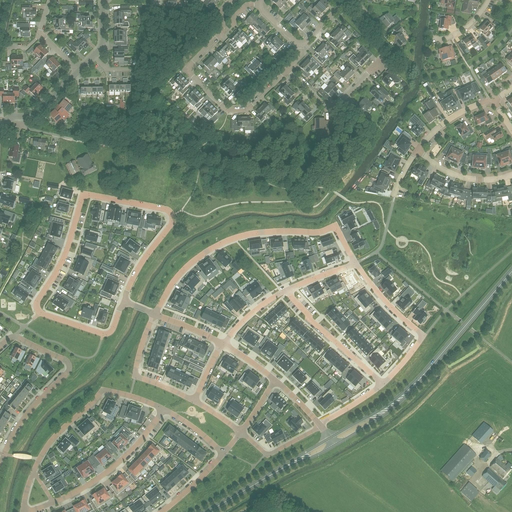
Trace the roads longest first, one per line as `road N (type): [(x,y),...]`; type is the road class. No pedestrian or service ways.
road 1 (residential): [(123,301),(171,213),(92,194),(81,200),(68,249),(36,306),(102,333)]
road 2 (residential): [(355,263),(334,225),(240,236),(191,262),(154,313)]
road 3 (residential): [(286,69),(247,109),(226,109),(191,76),(233,0)]
road 4 (residential): [(0,346),(15,337),(69,365),(3,454)]
road 5 (residential): [(164,409),(102,389),(51,439),(33,470)]
road 6 (secondary): [(511,271),(415,383)]
road 7 (residential): [(164,409),(107,473),(53,502)]
road 8 (residential): [(382,384),(286,289)]
road 9 (residential): [(194,401),(134,375),(154,313)]
road 10 (residential): [(286,69),(331,107),(379,66)]
